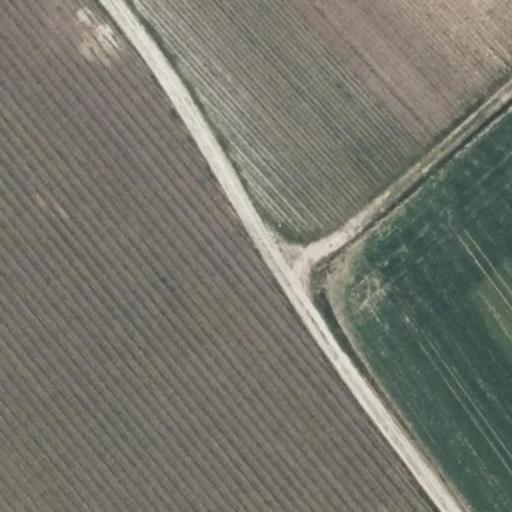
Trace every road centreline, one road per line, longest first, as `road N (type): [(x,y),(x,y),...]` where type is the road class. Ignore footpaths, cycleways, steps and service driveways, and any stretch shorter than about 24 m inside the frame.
road 1 (track): [(113,0),(177,78),(274,256),(330,249),(511,92)]
road 2 (track): [(274,256),(453,511)]
